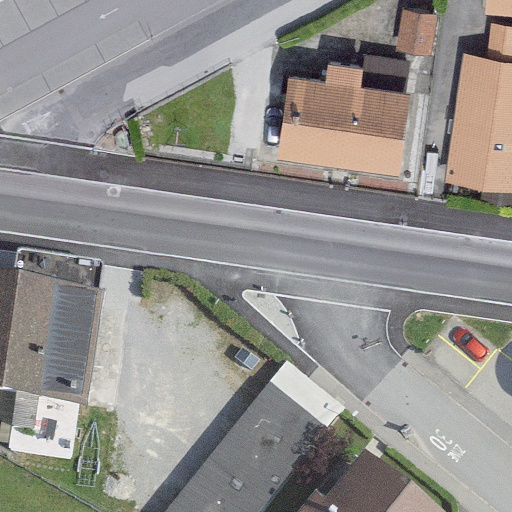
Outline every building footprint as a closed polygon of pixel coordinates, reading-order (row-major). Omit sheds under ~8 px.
[(511,0),(480,0),(479,14),(511,17),(511,0)] [(426,18),(396,14),(392,49),(422,53),(426,18)] [(511,26),(484,23),(479,61),(457,58),(441,180),(511,189),(511,26)] [(390,168),(399,88),(357,83),(359,65),(320,61),(318,77),(282,73),(272,154),(390,168)] [(88,301),(94,270),(9,255),(3,289),(0,288),(0,398),(80,413),(99,303),(88,301)] [(257,511),(322,436),(268,391),(165,511),(257,511)] [(424,511),(360,462),(326,506),(311,495),(297,511),(424,511)]
